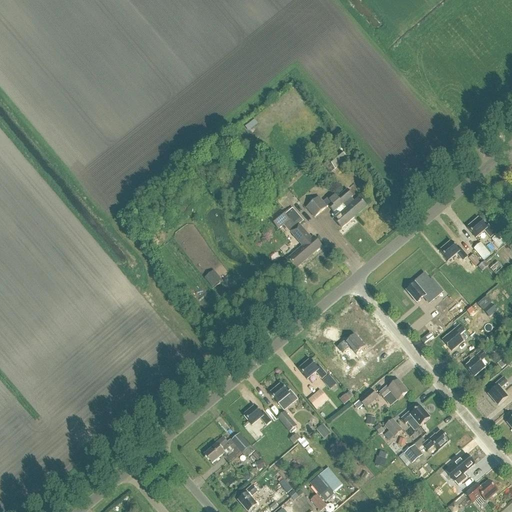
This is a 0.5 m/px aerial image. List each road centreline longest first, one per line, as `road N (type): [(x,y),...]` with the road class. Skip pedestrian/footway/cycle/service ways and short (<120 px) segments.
road 1 (unclassified): [(157,447),(353,281)]
road 2 (residential): [(511,471),(353,281)]
road 3 (unclassified): [(353,281),(511,148)]
